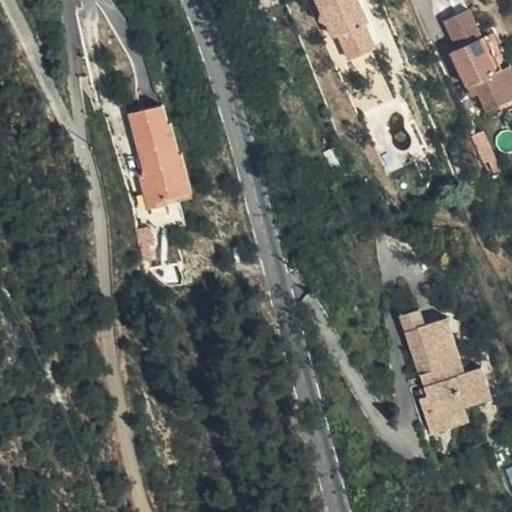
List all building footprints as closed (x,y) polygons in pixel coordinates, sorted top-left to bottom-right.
[(312,0),(328,36),(333,35),(343,59),(366,50),(356,25),(361,23),(351,0),(312,0)] [(511,90),(500,66),(509,61),(494,29),(481,36),(468,8),(444,19),(458,48),(451,51),(467,85),(474,81),(479,93),(487,110),(511,97),(511,90)] [(511,66),(509,61),(500,66),(511,90),(511,66)] [(474,81),(467,85),(473,96),(479,93),(474,81)] [(169,139),(173,138),(164,107),(160,108),(155,88),(123,97),(139,155),(133,157),(139,182),(158,176),(160,184),(180,178),(169,139)] [(465,138),(477,163),(494,155),(483,130),(465,138)] [(175,137),(173,138),(169,139),(180,178),(186,177),(175,137)] [(158,176),(139,182),(143,195),(161,189),(160,184),(158,176)] [(451,380),(435,325),(418,330),(413,313),(396,319),(420,401),(411,403),(422,441),(439,435),(435,419),(456,413),(486,404),(477,372),(460,377),(451,380)] [(443,322),(435,325),(451,380),(460,377),(443,322)] [(435,419),(439,435),(460,429),(456,413),(435,419)]
